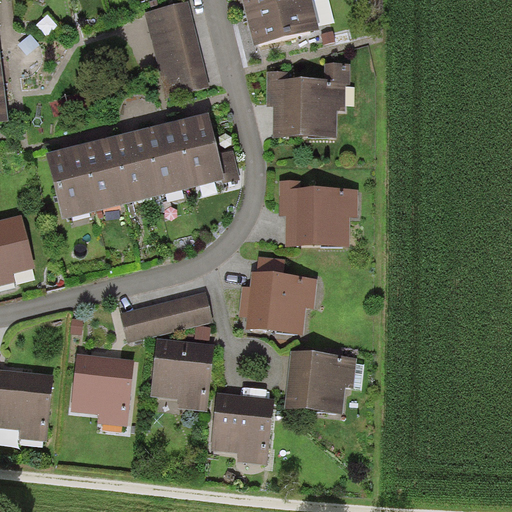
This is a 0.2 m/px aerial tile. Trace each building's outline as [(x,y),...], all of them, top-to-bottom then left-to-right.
[(247,0),(261,48),(315,33),(305,0),(247,0)] [(148,22),(164,91),(204,82),(188,13),(148,22)] [(276,111),(275,147),(333,149),(334,119),(345,119),(347,72),(323,71),(322,92),(281,91),(281,84),(268,83),(267,111),(276,111)] [(208,127),(49,164),(65,232),(224,195),(208,127)] [(287,185),(284,241),(348,245),(351,189),(287,185)] [(0,288),(35,280),(21,226),(0,230),(0,288)] [(312,287),(255,280),(253,298),(247,297),(243,323),(250,324),(248,336),(300,343),(303,314),(309,315),(312,287)] [(122,321),(129,348),(213,328),(206,300),(122,321)] [(214,361),(161,356),(156,405),(209,410),(214,361)] [(3,367),(0,366),(0,436),(43,442),(49,389),(1,383),(3,367)] [(132,371),(84,366),(79,414),(127,419),(132,371)] [(356,372),(294,368),(291,419),(344,422),(345,395),(354,396),(356,372)] [(268,466),(273,410),(223,405),(218,461),(268,466)]
